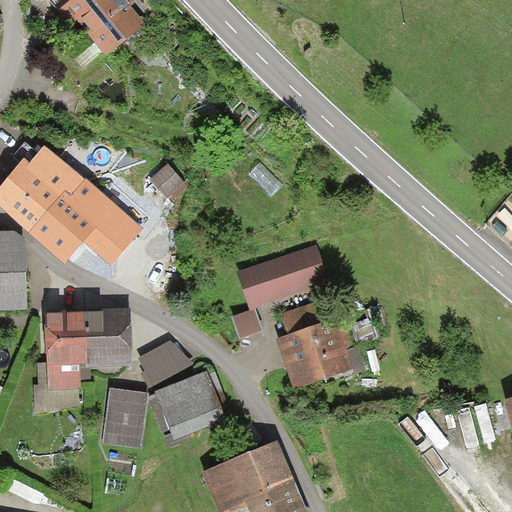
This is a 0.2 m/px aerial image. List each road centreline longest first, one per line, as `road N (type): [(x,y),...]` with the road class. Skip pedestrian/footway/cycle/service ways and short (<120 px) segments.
road 1 (residential): [(0,215),(58,265),(223,357),(273,426),(319,511)]
road 2 (secondary): [(206,0),(262,60),(511,283)]
